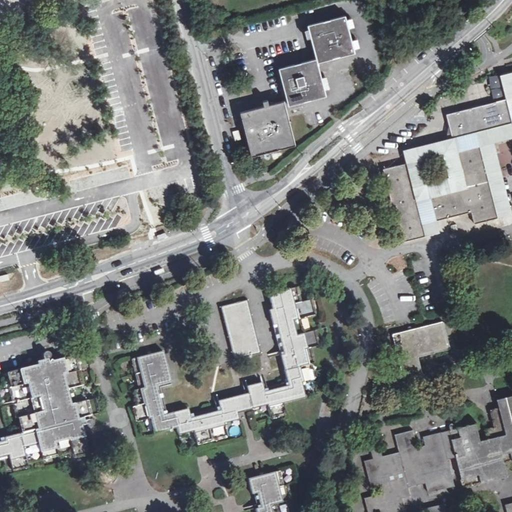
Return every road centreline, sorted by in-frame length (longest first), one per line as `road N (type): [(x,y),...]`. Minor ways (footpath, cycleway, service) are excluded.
road 1 (residential): [(231,224),(247,254),(322,262),(347,279),(364,305),(327,511)]
road 2 (tertiary): [(0,305),(231,224)]
road 3 (unclassified): [(180,0),(240,218)]
road 4 (tertiary): [(371,114),(502,0)]
